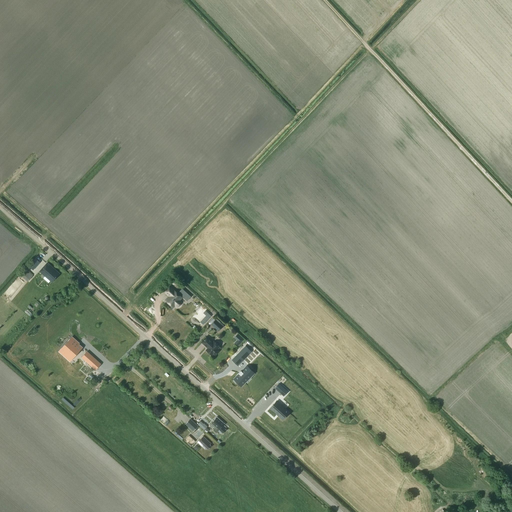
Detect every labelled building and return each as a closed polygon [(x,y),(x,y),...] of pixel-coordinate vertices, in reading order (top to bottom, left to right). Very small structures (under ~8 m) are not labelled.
[(36,258),(29,266),(33,270),(40,262),(36,258)] [(51,281),(53,279),(54,281),(60,274),(47,263),(40,271),(51,281)] [(25,269),(20,275),(23,278),(25,275),(30,279),(33,276),(25,269)] [(170,285),(165,291),(170,295),(166,300),(173,306),(175,305),(176,305),(177,305),(177,306),(178,305),(179,305),(180,305),(180,304),(181,303),(181,302),(181,301),(180,300),(180,299),(183,296),(184,297),(187,292),(183,288),(178,293),(170,285)] [(216,319),(211,324),(219,331),(225,325),(217,318),(216,319)] [(66,349),(61,354),(70,361),(83,347),(78,344),(75,340),(75,339),(72,336),(65,344),(63,346),(63,347),(66,349)] [(238,346),(244,339),(240,336),(234,342),(238,346)] [(212,355),(213,354),(215,354),(216,354),(217,352),(217,351),(217,349),(220,346),(214,341),(213,343),(206,337),(202,342),(208,348),(206,350),(212,355)] [(98,355),(111,367),(118,358),(106,347),(98,355)] [(246,347),(233,360),(238,365),(251,352),(246,347)] [(87,351),(82,357),(96,370),(101,364),(87,351)] [(240,374),(236,379),(240,383),(242,385),(244,383),(253,373),(247,367),(243,372),(241,371),(239,373),(240,374)] [(99,372),(95,377),(102,382),(106,378),(99,372)] [(279,383),(275,388),(284,396),(288,391),(279,383)] [(277,401),(270,408),(274,411),(276,413),(275,413),(276,413),(277,414),(279,415),(278,416),(279,416),(283,419),(289,412),(285,409),(285,408),(284,409),(281,405),(277,401)] [(211,421),(217,414),(214,411),(207,419),(211,421)] [(217,417),(210,424),(211,425),(215,428),(214,430),(214,431),(216,433),(217,433),(218,431),(221,434),(222,432),(223,433),(226,430),(224,429),(226,427),(223,425),(224,423),(217,417)] [(198,426),(190,419),(186,424),(193,431),(194,430),(198,426)] [(201,421),(198,424),(201,427),(204,430),(208,427),(204,423),(204,424),(201,421)] [(189,435),(184,440),(191,447),(196,441),(189,435)] [(207,448),(208,450),(211,446),(210,445),(211,444),(203,436),(198,442),(206,449),(207,448)]
